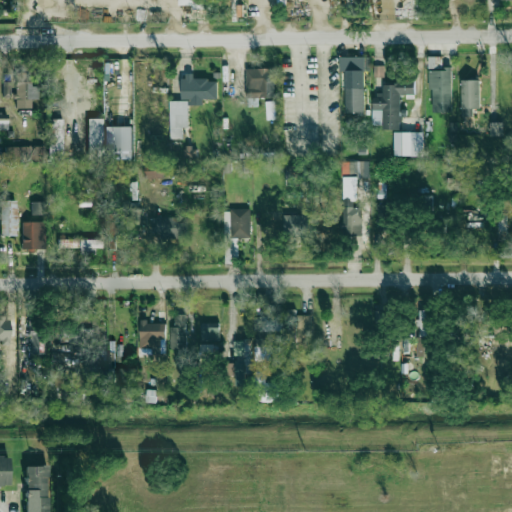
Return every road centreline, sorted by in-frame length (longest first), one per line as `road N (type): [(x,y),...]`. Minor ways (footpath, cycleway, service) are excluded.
road 1 (residential): [(0,280),(511,275)]
road 2 (residential): [(0,41),(511,36)]
